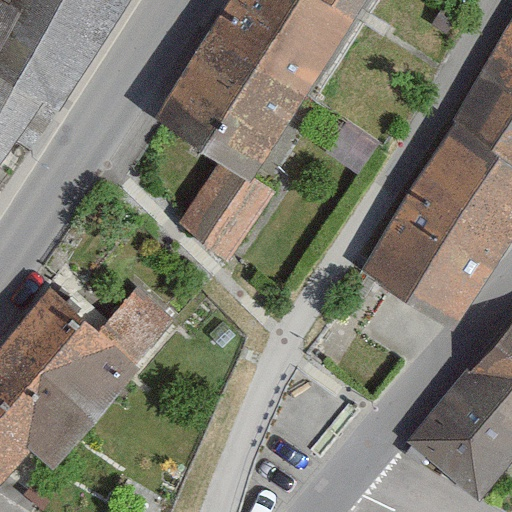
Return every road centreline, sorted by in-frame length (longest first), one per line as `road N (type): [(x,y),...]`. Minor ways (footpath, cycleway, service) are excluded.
road 1 (residential): [(211,511),(282,319),(495,0)]
road 2 (tertiary): [(174,0),(0,265)]
road 3 (residential): [(341,479),(511,285)]
